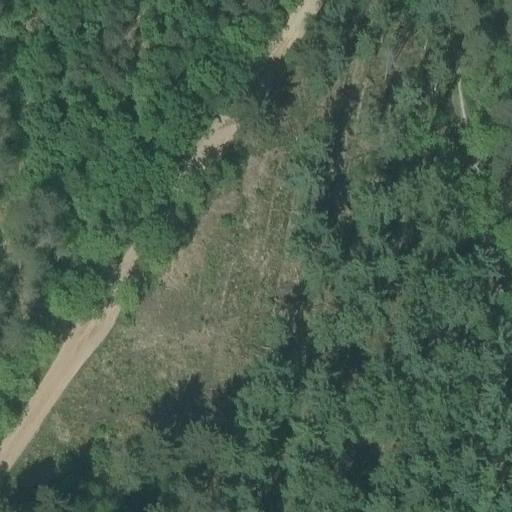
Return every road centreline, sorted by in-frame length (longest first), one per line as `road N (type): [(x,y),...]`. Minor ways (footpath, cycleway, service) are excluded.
road 1 (track): [(306,0),(0,449)]
road 2 (track): [(511,355),(433,0)]
